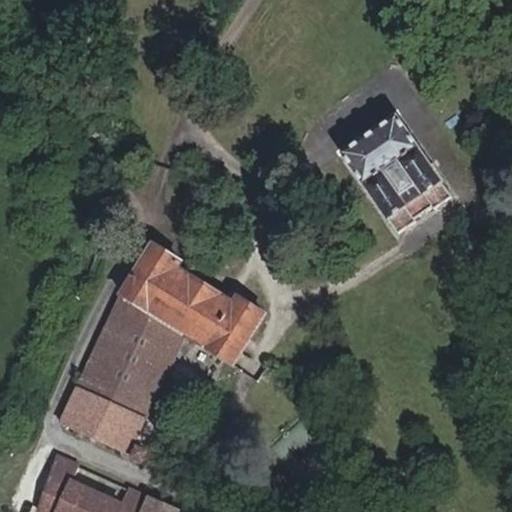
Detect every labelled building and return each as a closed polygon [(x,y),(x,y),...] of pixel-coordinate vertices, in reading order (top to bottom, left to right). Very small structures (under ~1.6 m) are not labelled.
[(435,210),(453,197),(398,118),(344,155),(399,236),(417,223),(415,220),(433,207),(435,210)] [(235,367),(267,316),(239,299),(236,305),(179,270),(182,264),(156,248),(122,303),(65,423),(128,453),(185,337),(235,367)] [(130,459),(145,466),(152,453),(136,445),(130,459)] [(42,511),(43,511),(145,511),(149,504),(124,492),(125,490),(59,460),(42,511)] [(175,511),(151,500),(149,504),(145,511),(175,511)]
